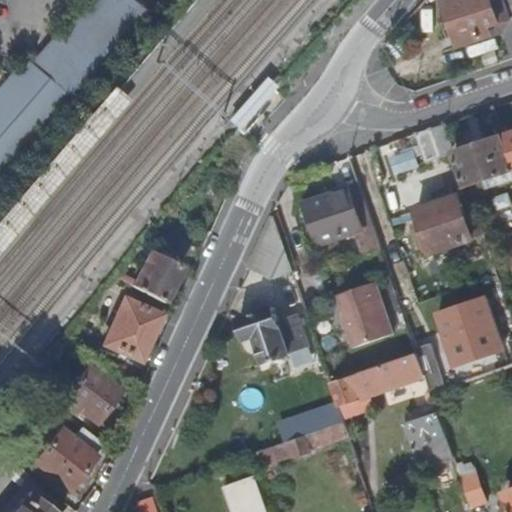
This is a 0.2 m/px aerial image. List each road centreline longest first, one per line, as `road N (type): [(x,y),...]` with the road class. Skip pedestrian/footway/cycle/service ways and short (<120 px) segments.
road 1 (residential): [(330,100),(280,151),(246,207),(106,511)]
road 2 (residential): [(511,79),(395,119),(353,115),(330,100)]
road 3 (residential): [(397,0),(330,100)]
